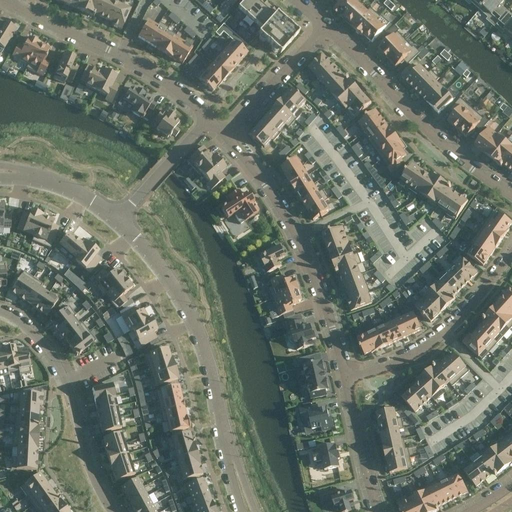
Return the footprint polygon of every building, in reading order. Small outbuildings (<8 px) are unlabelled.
[(78,0),(67,0),(65,4),(74,9),(78,0)] [(78,0),(74,9),(84,13),(89,0),(78,0)] [(89,0),(84,13),(93,17),(95,15),(101,0),(89,0)] [(112,1),(108,0),(101,0),(95,15),(104,19),(112,1)] [(245,15),(258,0),(244,0),(238,8),(245,15)] [(253,22),(267,6),(261,0),(258,0),(245,15),(253,22)] [(342,18),(358,0),(357,0),(334,0),(338,4),(333,11),(342,18)] [(353,29),(371,9),(370,8),(367,11),(357,2),(358,1),(358,0),(342,18),(342,19),(343,17),(351,24),(350,25),(353,29)] [(464,0),(469,5),(471,2),(480,10),(488,0),(464,0)] [(488,0),(480,10),(488,17),(486,20),(494,27),(507,12),(500,6),(504,2),(501,0),(488,0)] [(112,1),(104,19),(112,23),(120,5),(112,1)] [(112,23),(111,25),(121,30),(131,10),(120,5),(112,23)] [(260,29),(275,12),(267,6),(253,22),(260,29)] [(361,36),(379,16),(371,9),(353,29),(361,36)] [(268,43),(286,22),(275,12),(260,29),(262,30),(258,34),(268,43)] [(511,16),(507,12),(494,27),(502,34),(504,32),(511,38),(511,16)] [(372,43),(389,24),(380,15),(379,16),(361,36),(362,37),(363,35),(372,43)] [(157,27),(157,26),(148,21),(138,38),(147,43),(157,27)] [(287,21),(286,22),(268,43),(280,54),(298,33),(293,29),(295,28),(287,21)] [(0,47),(4,50),(9,42),(11,42),(13,38),(12,36),(16,30),(10,26),(11,25),(7,22),(1,30),(0,29),(0,47)] [(155,49),(167,30),(169,28),(159,22),(157,26),(157,27),(147,43),(155,49)] [(402,44),(406,41),(398,32),(399,31),(395,26),(386,34),(390,38),(378,50),(387,59),(402,44)] [(175,38),(176,36),(167,30),(155,49),(164,54),(175,38)] [(28,65),(39,43),(29,38),(24,47),(18,44),(12,56),(28,65)] [(172,59),(183,43),(175,38),(164,54),(172,59)] [(236,44),(233,41),(226,49),(224,47),(240,62),(241,62),(247,55),(243,51),(240,48),(236,44)] [(412,47),(406,41),(402,44),(387,59),(395,68),(403,61),(407,65),(420,53),(414,46),(412,47)] [(51,49),(39,43),(28,65),(26,68),(43,77),(50,63),(45,61),(51,49)] [(192,49),(183,43),(172,59),(176,62),(177,61),(182,64),(192,49)] [(240,62),(224,47),(217,55),(233,70),(240,62)] [(59,64),(57,65),(56,69),(57,71),(54,77),(60,80),(59,82),(64,84),(68,75),(74,78),(81,62),(75,59),(76,56),(65,52),(59,64)] [(233,70),(217,55),(219,57),(213,64),(211,62),(227,77),(233,70)] [(312,80),(331,63),(323,55),(305,72),(312,80)] [(227,77),(211,62),(204,70),(220,85),(227,77)] [(323,85),(338,72),(331,63),(312,80),(313,80),(316,77),(323,85)] [(101,71),(88,65),(80,80),(86,83),(85,85),(97,91),(107,71),(108,70),(102,67),(101,71)] [(413,88),(428,74),(420,66),(417,69),(413,65),(401,76),(412,88),(413,88)] [(220,85),(204,70),(202,68),(195,76),(201,82),(200,83),(206,88),(206,87),(212,92),(216,87),(217,88),(220,85)] [(423,99),(440,83),(438,81),(439,79),(431,70),(428,74),(413,88),(423,99)] [(107,71),(97,91),(107,96),(105,100),(112,103),(120,86),(114,83),(117,77),(107,71)] [(346,80),(338,72),(323,85),(331,94),(346,80)] [(339,102),(356,86),(348,78),(346,80),(331,94),(339,102)] [(431,107),(447,90),(440,83),(423,99),(431,107)] [(345,112),(364,95),(356,86),(339,102),(346,110),(344,112),(345,112)] [(126,92),(121,99),(134,108),(131,112),(141,119),(143,119),(146,114),(145,113),(148,108),(152,111),(156,105),(143,96),(144,96),(145,95),(137,90),(136,92),(136,91),(131,88),(128,93),(126,92)] [(287,94),(285,97),(299,110),(299,109),(306,102),(303,99),(304,99),(299,94),(298,95),(292,89),(288,94),(287,94)] [(455,98),(447,90),(431,107),(438,115),(455,98)] [(371,103),(364,95),(345,112),(352,120),(361,112),(362,113),(366,109),(365,109),(371,103)] [(303,113),(299,109),(299,110),(285,97),(278,104),(296,121),(303,113)] [(447,122),(457,130),(474,111),(460,98),(450,110),(454,114),(447,122)] [(296,121),(278,104),(271,112),(289,128),(291,125),(296,121)] [(363,134),(382,120),(376,110),(368,116),(367,116),(362,119),(363,120),(356,125),(363,134)] [(156,130),(167,138),(169,136),(170,137),(172,135),(177,129),(175,128),(179,122),(174,118),(175,117),(169,112),(167,115),(161,111),(154,121),(160,125),(156,130)] [(489,122),(484,118),(483,119),(474,111),(457,130),(459,132),(457,134),(462,138),(463,136),(466,139),(473,130),(476,127),(481,131),(489,122)] [(289,128),(271,112),(264,120),(279,133),(279,132),(285,125),(289,129),(289,128)] [(279,133),(264,120),(257,127),(272,140),(271,141),(273,142),(281,134),(279,132),(279,133)] [(389,128),(388,128),(382,120),(363,134),(365,137),(369,142),(369,143),(389,128)] [(272,140),(257,127),(250,135),(259,143),(257,144),(262,148),(263,147),(265,148),(271,141),(272,140)] [(375,152),(396,136),(389,127),(388,128),(389,128),(369,143),(369,142),(368,143),(375,152)] [(483,153),(497,134),(489,128),(474,146),(483,153)] [(492,160),(508,140),(498,133),(497,134),(483,153),(492,160)] [(402,144),(396,136),(375,152),(381,160),(402,144)] [(501,167),(511,152),(511,143),(508,140),(492,160),(501,167)] [(405,148),(402,144),(381,160),(383,162),(387,168),(387,169),(391,174),(404,164),(401,159),(406,155),(402,150),(405,148)] [(218,160),(219,159),(215,154),(212,157),(203,147),(186,161),(200,176),(202,175),(201,174),(218,160)] [(511,172),(511,171),(511,152),(501,167),(503,165),(507,168),(511,172)] [(302,167),(297,158),(294,160),(293,159),(287,163),(288,164),(281,168),(285,173),(284,174),(286,177),(302,167)] [(218,160),(201,174),(202,175),(209,183),(206,185),(211,191),(222,181),(218,176),(226,169),(218,160)] [(408,189),(421,170),(411,164),(407,170),(406,170),(403,174),(404,175),(397,185),(407,191),(408,189)] [(291,186),(308,175),(302,167),(286,177),(291,186)] [(430,176),(421,170),(408,189),(417,195),(430,176)] [(427,201),(441,180),(436,177),(437,176),(432,173),(430,176),(417,195),(427,201)] [(297,194),(313,184),(308,175),(291,186),(297,194)] [(438,206),(451,187),(441,180),(427,201),(425,203),(435,210),(438,206)] [(319,193),(313,184),(297,194),(302,203),(319,193)] [(447,212),(458,195),(450,189),(449,189),(451,187),(438,206),(447,212)] [(238,190),(228,197),(232,203),(226,207),(226,206),(222,208),(222,209),(221,210),(227,219),(233,215),(240,225),(258,213),(251,203),(254,201),(251,197),(251,198),(247,193),(242,196),(238,190)] [(324,202),(328,199),(323,190),(319,193),(302,203),(308,212),(324,202)] [(457,218),(468,202),(458,195),(447,212),(445,214),(455,220),(457,218)] [(0,202),(0,228),(10,229),(11,218),(3,218),(4,203),(0,202)] [(330,211),(324,202),(308,212),(313,221),(321,216),(321,217),(327,214),(327,213),(330,211)] [(511,223),(493,210),(487,219),(507,233),(509,229),(511,223)] [(23,213),(16,230),(34,237),(32,241),(43,215),(31,211),(29,215),(23,213)] [(43,215),(32,241),(50,249),(59,227),(53,225),(54,221),(43,217),(43,215)] [(507,233),(487,219),(481,227),(501,241),(507,233)] [(346,236),(342,227),(335,229),(335,228),(328,231),(329,232),(322,235),(325,244),(346,236)] [(495,250),(501,241),(481,227),(475,236),(495,250)] [(66,231),(57,243),(75,257),(87,242),(81,237),(78,241),(66,231)] [(329,254),(350,246),(346,236),(325,244),(329,254)] [(495,250),(475,236),(469,244),(473,247),(474,246),(489,258),(495,250)] [(75,257),(73,259),(88,272),(100,257),(95,253),(97,250),(87,242),(75,257)] [(280,246),(274,249),(272,248),(268,250),(268,252),(259,256),(264,266),(263,267),(266,274),(282,267),(279,261),(288,256),(285,252),(284,252),(280,246)] [(353,255),(350,246),(329,254),(332,263),(353,256),(353,255)] [(489,258),(474,246),(473,247),(467,255),(483,267),(489,258)] [(358,254),(353,255),(353,256),(332,263),(336,273),(357,265),(357,266),(362,264),(358,254)] [(463,259),(455,267),(469,281),(478,273),(476,272),(463,259)] [(360,274),(357,266),(357,265),(336,273),(336,274),(339,273),(342,282),(361,275),(360,274)] [(469,281),(455,267),(447,275),(461,289),(469,281)] [(103,271),(94,278),(99,284),(95,287),(103,296),(115,286),(125,278),(125,275),(122,271),(119,271),(117,269),(107,277),(103,271)] [(74,276),(68,271),(64,276),(69,281),(74,276)] [(15,285),(10,293),(14,296),(15,295),(19,298),(19,299),(33,278),(24,272),(16,283),(15,284),(15,285)] [(366,284),(363,274),(360,274),(361,275),(342,282),(346,291),(366,284)] [(461,289),(447,275),(439,282),(436,279),(452,296),(453,297),(461,289)] [(299,289),(295,278),(285,282),(282,276),(270,281),(272,287),(268,289),(272,300),(299,289)] [(33,278),(19,299),(23,302),(24,301),(28,304),(42,284),(33,278)] [(115,286),(103,296),(103,297),(105,295),(117,310),(127,301),(123,296),(127,292),(132,288),(125,278),(115,286)] [(452,296),(436,279),(427,287),(430,291),(431,291),(447,307),(455,299),(453,297),(452,296)] [(42,284),(28,304),(33,307),(33,308),(37,311),(48,294),(40,288),(42,284)] [(370,294),(366,284),(346,291),(349,301),(350,301),(368,294),(370,294)] [(300,295),(301,295),(299,289),(272,300),(277,311),(277,310),(279,317),(294,311),(292,306),(299,303),(299,302),(302,301),(300,295)] [(511,290),(510,289),(503,296),(511,304),(511,290)] [(431,291),(430,291),(423,298),(439,315),(447,307),(431,291)] [(48,294),(37,311),(41,314),(42,313),(47,316),(52,309),(58,300),(48,294)] [(372,304),(368,294),(350,301),(349,301),(347,301),(350,311),(372,304)] [(511,304),(503,296),(496,304),(511,318),(511,304)] [(423,298),(421,297),(413,305),(421,313),(421,314),(424,318),(425,317),(431,323),(439,315),(423,298)] [(136,304),(124,313),(128,318),(140,309),(136,304)] [(511,327),(511,318),(496,304),(490,312),(510,330),(511,327)] [(69,306),(50,321),(54,326),(53,327),(56,331),(76,315),(69,306)] [(143,310),(123,321),(130,333),(132,331),(151,320),(150,318),(148,319),(143,310)] [(421,330),(412,311),(402,315),(403,317),(404,317),(412,335),(421,330)] [(510,330),(490,312),(483,320),(485,321),(503,337),(510,330)] [(76,315),(56,331),(57,330),(60,334),(59,335),(62,339),(82,323),(80,325),(76,319),(74,317),(76,315)] [(404,317),(403,317),(394,321),(402,339),(412,335),(404,317)] [(151,320),(132,331),(141,347),(157,338),(154,333),(157,331),(151,320)] [(303,320),(286,325),(289,333),(291,332),(297,351),(301,349),(302,350),(306,348),(313,346),(312,340),(316,339),(314,333),(313,333),(310,325),(305,327),(303,320)] [(385,326),(384,321),(373,326),(374,328),(375,328),(384,348),(393,343),(385,326)] [(402,339),(394,321),(385,326),(393,343),(402,339)] [(503,337),(485,321),(478,329),(496,345),(503,337)] [(82,323),(62,339),(63,339),(64,339),(70,346),(69,347),(69,348),(89,332),(82,323)] [(375,328),(374,328),(366,332),(375,352),(384,348),(375,328)] [(496,345),(478,329),(472,336),(471,336),(489,352),(496,345)] [(89,332),(69,348),(76,356),(78,355),(79,356),(81,354),(80,353),(96,341),(89,332)] [(375,352),(366,332),(356,337),(358,342),(357,343),(360,349),(361,348),(365,356),(370,353),(371,354),(375,352)] [(489,352),(471,336),(472,336),(469,334),(462,342),(482,360),(489,352)] [(14,347),(3,349),(8,373),(18,370),(19,375),(20,375),(14,347)] [(14,347),(20,375),(31,373),(28,360),(28,359),(28,357),(26,349),(19,351),(15,351),(14,347)] [(157,351),(144,356),(148,366),(172,359),(172,358),(171,359),(167,349),(167,348),(159,351),(159,350),(157,351)] [(3,350),(0,351),(0,370),(7,369),(8,373),(3,349),(3,350)] [(460,361),(453,353),(444,360),(461,379),(469,371),(460,361)] [(172,359),(148,366),(151,377),(175,369),(172,359)] [(461,379),(444,360),(436,367),(436,368),(443,376),(449,383),(452,387),(461,379)] [(322,362),(303,366),(305,376),(299,377),(301,387),(307,385),(311,400),(327,396),(326,391),(329,390),(322,362)] [(443,376),(436,368),(436,367),(434,365),(425,373),(441,390),(449,383),(443,376)] [(175,369),(151,377),(154,387),(178,380),(175,369)] [(441,390),(425,373),(421,377),(420,376),(415,380),(418,383),(419,383),(432,398),(435,402),(444,394),(441,390)] [(432,398),(419,383),(418,383),(409,391),(423,406),(432,398)] [(112,385),(92,390),(94,401),(114,396),(112,385)] [(168,388),(155,391),(156,393),(158,402),(171,399),(181,397),(178,386),(170,387),(168,387),(168,388)] [(423,406),(409,391),(402,398),(415,413),(423,406)] [(20,393),(19,404),(42,405),(43,394),(20,393)] [(114,396),(94,401),(95,407),(95,406),(97,411),(117,407),(114,397),(115,397),(114,396)] [(171,399),(158,402),(160,412),(184,407),(183,402),(182,402),(181,397),(171,399)] [(15,414),(15,415),(38,416),(39,406),(42,406),(42,405),(19,404),(19,415),(15,414)] [(318,411),(317,405),(299,409),(302,422),(303,422),(304,422),(304,421),(310,420),(312,430),(320,428),(320,429),(321,429),(322,432),(334,430),(332,418),(329,419),(327,409),(318,411)] [(117,407),(97,411),(99,422),(119,418),(117,407)] [(184,407),(160,412),(161,418),(163,423),(167,422),(187,418),(187,417),(186,417),(183,408),(184,408),(184,407)] [(397,419),(395,409),(393,410),(392,408),(386,409),(387,411),(375,413),(378,424),(397,420),(397,419)] [(15,415),(15,426),(39,427),(39,425),(38,425),(38,416),(15,415)] [(119,418),(99,422),(101,433),(121,429),(119,418)] [(187,418),(167,422),(169,433),(189,428),(187,418)] [(401,418),(397,419),(397,420),(378,424),(380,434),(399,430),(404,429),(401,418)] [(13,436),(38,438),(39,427),(15,426),(14,436),(13,436)] [(401,439),(399,430),(380,434),(383,444),(401,440),(401,439)] [(121,433),(102,439),(105,448),(104,448),(105,450),(124,444),(121,433)] [(171,438),(166,439),(169,450),(193,443),(193,441),(192,442),(189,433),(171,438)] [(13,436),(12,447),(37,449),(38,438),(13,436)] [(511,440),(509,437),(500,444),(511,459),(511,440)] [(403,439),(401,439),(401,440),(383,444),(385,454),(406,449),(403,439)] [(193,443),(169,450),(169,451),(174,449),(176,459),(174,459),(174,460),(196,454),(193,443)] [(309,449),(308,443),(296,445),(298,451),(309,449)] [(124,444),(105,450),(108,460),(127,454),(124,444)] [(511,459),(500,444),(491,450),(491,451),(505,469),(510,465),(510,467),(511,465),(511,459)] [(320,450),(312,452),(315,463),(322,461),(324,471),(339,468),(337,460),(340,459),(339,453),(337,453),(336,446),(335,447),(334,445),(320,448),(320,450)] [(12,458),(37,459),(37,449),(12,447),(12,448),(17,448),(16,458),(12,458)] [(505,469),(491,451),(491,450),(488,447),(479,454),(482,458),(492,471),(494,474),(495,476),(505,469)] [(408,448),(406,449),(385,454),(387,463),(410,458),(408,448)] [(127,454),(108,460),(111,471),(131,464),(127,454)] [(196,454),(174,460),(177,471),(199,464),(196,454)] [(12,458),(11,469),(36,471),(37,459),(12,458)] [(413,469),(410,458),(387,463),(390,474),(413,469)] [(482,458),(473,465),(485,481),(494,474),(492,471),(482,458)] [(131,464),(111,471),(115,481),(134,475),(131,464)] [(199,464),(177,471),(178,471),(180,470),(183,481),(202,475),(199,464)] [(485,481),(473,465),(464,471),(471,481),(474,485),(476,487),(485,481)] [(458,473),(448,477),(458,498),(468,493),(458,473)] [(39,474),(21,487),(27,496),(46,483),(39,474)] [(458,498),(448,477),(438,482),(448,503),(458,498)] [(138,478),(121,487),(126,496),(143,487),(138,478)] [(204,479),(186,486),(189,495),(207,489),(204,479)] [(438,482),(437,480),(426,486),(427,488),(437,508),(438,508),(448,503),(438,482)] [(46,483),(27,496),(34,505),(52,491),(46,483)] [(143,487),(126,496),(131,505),(148,496),(143,487)] [(427,488),(417,493),(418,495),(426,511),(435,511),(439,510),(438,508),(437,508),(427,488)] [(207,489),(189,495),(193,505),(211,499),(207,489)] [(336,490),(324,494),(326,500),(332,498),(334,507),(339,505),(341,511),(348,511),(352,511),(350,507),(354,506),(353,501),(354,501),(351,492),(343,495),(342,494),(338,495),(336,490)] [(52,491),(34,505),(38,511),(42,511),(60,500),(58,498),(57,499),(52,491)] [(413,511),(408,500),(408,499),(406,495),(396,500),(401,511),(413,511)] [(426,511),(418,495),(408,499),(408,500),(413,511),(426,511)] [(148,496),(131,505),(134,511),(140,511),(153,505),(148,496)] [(211,499),(193,505),(195,511),(203,511),(214,508),(211,499)] [(60,500),(42,511),(61,511),(66,509),(60,500)]
